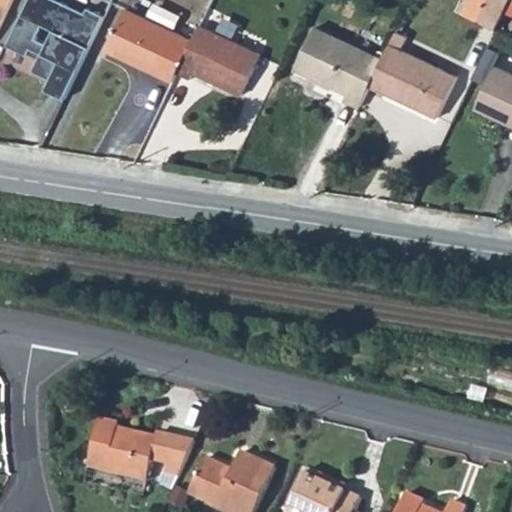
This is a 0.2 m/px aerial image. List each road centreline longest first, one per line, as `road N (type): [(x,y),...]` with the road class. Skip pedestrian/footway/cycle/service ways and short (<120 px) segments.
road 1 (unclassified): [(0,172),(511,253)]
road 2 (tertiary): [(511,442),(35,331)]
road 3 (residential): [(35,331),(23,403),(28,511)]
